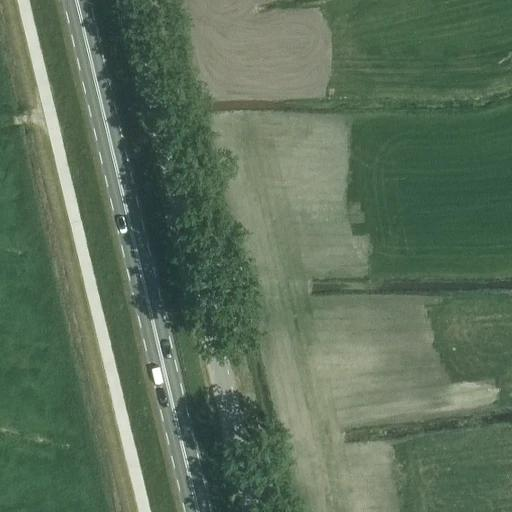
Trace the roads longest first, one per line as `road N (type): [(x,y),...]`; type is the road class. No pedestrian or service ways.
road 1 (unclassified): [(252,511),(130,0)]
road 2 (primary): [(197,511),(75,0)]
